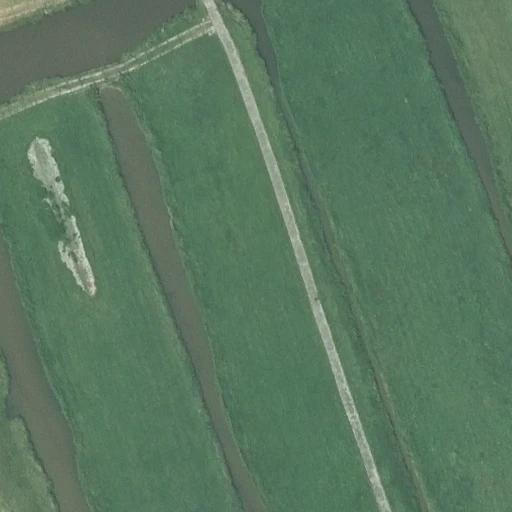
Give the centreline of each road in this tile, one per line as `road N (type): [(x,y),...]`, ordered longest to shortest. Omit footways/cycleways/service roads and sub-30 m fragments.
road 1 (track): [(206,0),(312,290),(381,511)]
road 2 (track): [(217,28),(0,117)]
